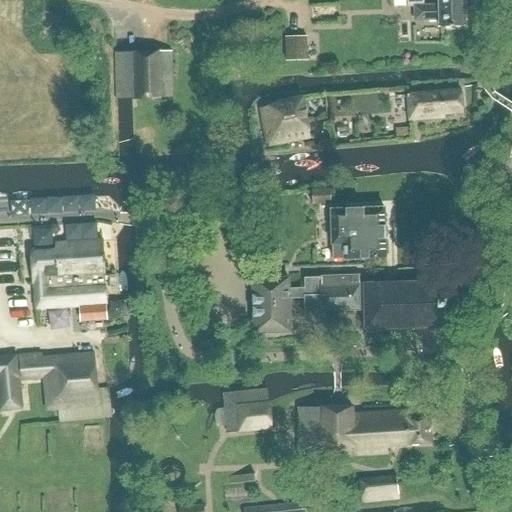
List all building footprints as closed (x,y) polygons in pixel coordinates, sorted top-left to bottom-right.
[(438,0),(439,6),(423,7),(423,0),(406,0),(407,8),(414,8),(415,21),(439,20),(440,29),(464,28),(463,0),(438,0)] [(306,61),(306,37),(285,38),(286,62),(306,61)] [(172,52),(114,53),(115,101),(173,99),(172,52)] [(463,113),(461,91),(406,95),(409,121),(444,118),(443,114),(463,113)] [(309,138),(302,100),(260,109),(267,146),(309,138)] [(395,144),(410,143),(409,132),(394,133),(395,144)] [(312,205),(331,204),(330,188),(311,188),(312,205)] [(386,258),(385,208),(331,210),(333,260),(386,258)] [(233,220),(239,228),(250,219),(244,211),(233,220)] [(247,242),(265,229),(256,215),(238,231),(247,242)] [(66,243),(55,244),(55,250),(30,252),(34,309),(79,306),(80,322),(107,320),(106,304),(102,241),(73,243),(66,243)] [(287,278),(251,279),(253,334),(289,333),(288,299),(304,299),(305,320),(323,319),(323,313),(360,312),(364,311),(365,331),(449,328),(448,305),(447,282),(363,285),(364,286),(359,286),(359,276),(303,278),(304,289),(287,290),(287,278)] [(47,410),(57,410),(58,422),(112,418),(109,389),(97,390),(94,354),(44,359),(44,355),(18,357),(18,356),(0,357),(0,408),(0,410),(20,408),(17,381),(44,378),(47,410)] [(227,434),(273,430),(266,388),(222,393),(227,434)] [(399,395),(399,404),(407,404),(407,394),(399,395)] [(337,408),(298,408),(297,456),(352,456),(390,454),(390,446),(430,444),(429,419),(409,420),(408,412),(356,415),(352,416),(352,409),(337,408)] [(77,455),(100,454),(99,431),(77,432),(77,455)] [(52,455),(72,455),(72,433),(52,433),(52,455)] [(361,504),(399,500),(397,476),(358,479),(361,504)] [(80,511),(99,511),(100,494),(81,494),(80,511)] [(151,511),(204,511),(203,494),(150,498),(151,511)] [(66,511),(66,497),(45,496),(44,511),(66,511)]
